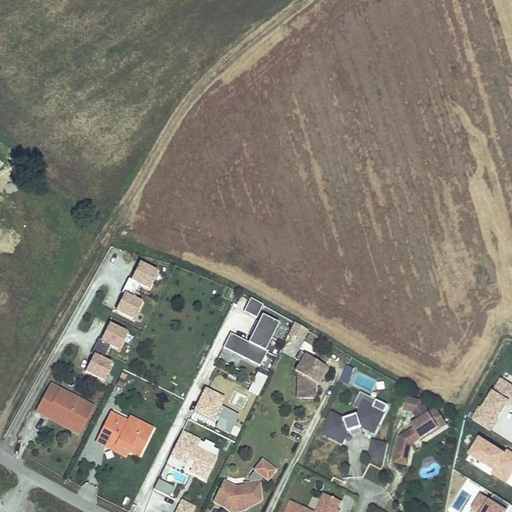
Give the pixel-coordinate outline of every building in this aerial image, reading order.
[(159,268),(140,259),(131,278),(141,283),(149,287),(159,268)] [(135,296),(141,283),(131,278),(129,277),(123,290),(125,291),(135,296)] [(135,296),(125,291),(115,310),(134,319),(143,300),(135,296)] [(264,305),(252,298),(245,311),(257,318),(264,305)] [(263,313),(250,342),(266,351),(280,322),(263,313)] [(128,330),(110,321),(100,340),(111,345),(119,349),(128,330)] [(309,331),(295,322),(289,333),(303,341),(309,331)] [(266,351),(250,342),(232,333),(225,347),(261,366),(268,352),(266,351)] [(105,358),(111,345),(100,340),(99,340),(93,352),(94,353),(105,358)] [(105,358),(94,353),(85,372),(104,381),(113,362),(105,358)] [(327,371),(300,353),(295,361),(299,363),(294,371),(297,374),(297,386),(303,386),(303,400),(315,399),(314,383),(316,381),(320,383),(327,371)] [(347,383),(354,370),(347,366),(340,380),(347,383)] [(349,387),(354,370),(347,383),(340,380),(339,382),(349,387)] [(268,377),(258,372),(249,390),(259,395),(268,377)] [(511,382),(502,377),(495,387),(511,398),(511,400),(510,403),(511,404),(511,382)] [(93,406),(82,400),(70,394),(67,398),(58,393),(60,388),(50,383),(36,411),(46,416),(48,411),(82,428),(93,406)] [(226,396),(206,387),(194,411),(218,422),(215,427),(228,433),(238,412),(222,405),(226,396)] [(483,406),(481,405),(472,419),(492,432),(510,403),(511,400),(511,398),(495,387),(483,406)] [(67,398),(70,394),(60,388),(58,393),(67,398)] [(376,401),(360,393),(353,407),(359,411),(363,403),(373,407),(376,401)] [(406,398),(403,411),(410,412),(413,399),(406,398)] [(413,428),(400,437),(394,463),(407,466),(412,445),(420,439),(421,441),(432,435),(430,433),(438,428),(432,418),(439,413),(436,408),(428,413),(420,401),(413,399),(410,412),(412,413),(417,420),(411,425),(413,428)] [(374,434),(387,406),(376,401),(373,407),(363,403),(359,411),(357,415),(344,419),(332,414),(322,434),(342,444),(348,432),(349,432),(360,428),(362,427),(374,434)] [(48,411),(46,416),(79,434),(82,428),(48,411)] [(153,429),(143,423),(140,428),(126,421),(110,413),(95,442),(104,446),(108,441),(129,452),(138,456),(146,443),(153,429)] [(143,423),(129,417),(126,421),(140,428),(143,423)] [(362,433),(360,428),(349,432),(351,437),(362,433)] [(209,455),(213,447),(182,432),(170,457),(186,465),(189,459),(194,462),(190,471),(205,478),(215,458),(209,455)] [(506,450),(482,435),(469,455),(493,470),(497,472),(509,452),(506,450)] [(108,441),(104,446),(126,457),(129,452),(108,441)] [(384,460),(388,445),(372,441),(369,457),(384,460)] [(497,472),(493,470),(491,474),(508,484),(511,476),(511,450),(508,448),(506,450),(509,452),(497,472)] [(167,462),(183,470),(186,465),(170,457),(167,462)] [(234,487),(223,482),(213,502),(229,510),(241,508),(243,504),(257,503),(260,499),(258,482),(262,476),(267,479),(274,470),(261,460),(248,477),(249,483),(243,484),(244,486),(234,487)] [(175,486),(159,478),(154,489),(170,497),(175,486)] [(476,511),(481,511),(490,499),(482,493),(472,509),(476,511)] [(495,494),(492,498),(509,508),(511,504),(495,494)] [(337,511),(336,511),(339,503),(322,496),(316,511),(305,511),(289,505),(286,511),(337,511)] [(492,498),(491,497),(490,499),(481,511),(508,511),(510,509),(509,508),(492,498)] [(194,511),(197,506),(182,499),(176,511),(194,511)] [(241,508),(229,510),(228,511),(233,511),(241,511),(257,503),(243,504),(241,508)]
